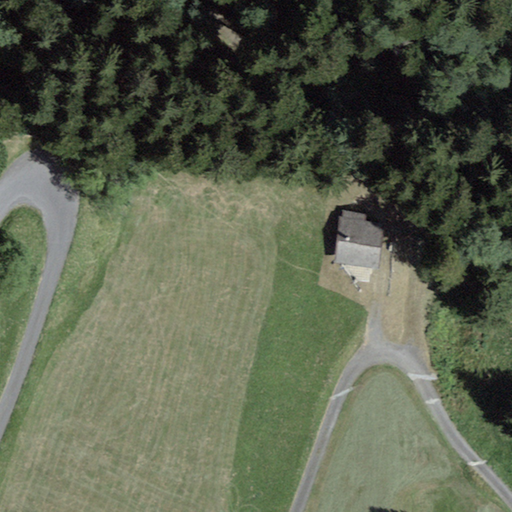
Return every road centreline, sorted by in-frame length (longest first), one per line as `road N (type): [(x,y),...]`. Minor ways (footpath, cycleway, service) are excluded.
road 1 (track): [(209,0),(377,169),(383,208),(372,355)]
road 2 (track): [(297,511),(330,414),(361,360),(372,355),(407,360),(454,434),(511,499)]
road 3 (unclassified): [(0,199),(18,174),(35,173),(62,204),(42,306),(0,418)]
